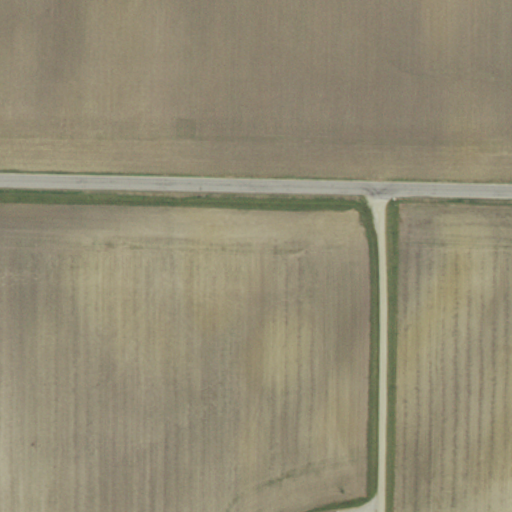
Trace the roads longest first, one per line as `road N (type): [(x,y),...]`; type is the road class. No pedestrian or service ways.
road 1 (residential): [(511,189),(0,178)]
road 2 (residential): [(380,187),(383,511)]
